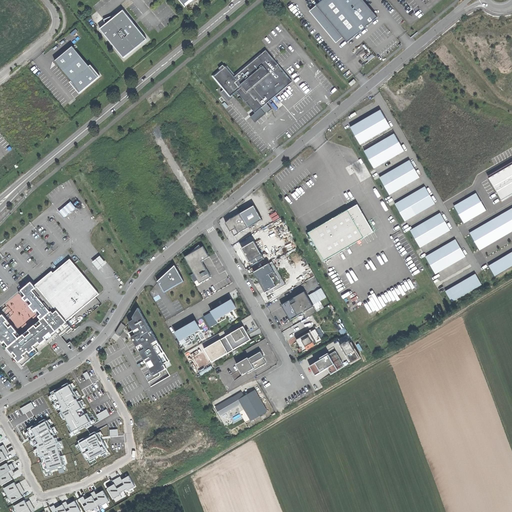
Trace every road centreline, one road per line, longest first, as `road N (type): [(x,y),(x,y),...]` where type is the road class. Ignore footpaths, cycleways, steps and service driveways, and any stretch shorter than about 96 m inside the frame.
road 1 (track): [(117,511),(511,280)]
road 2 (residential): [(473,0),(206,221)]
road 3 (residential): [(0,416),(40,495),(128,460),(127,419),(86,352)]
road 4 (secondary): [(35,171),(239,2)]
road 5 (residential): [(206,221),(289,367),(281,388)]
road 6 (residential): [(206,221),(151,269),(86,352)]
road 7 (unknown): [(343,177),(381,235),(380,263),(354,285)]
